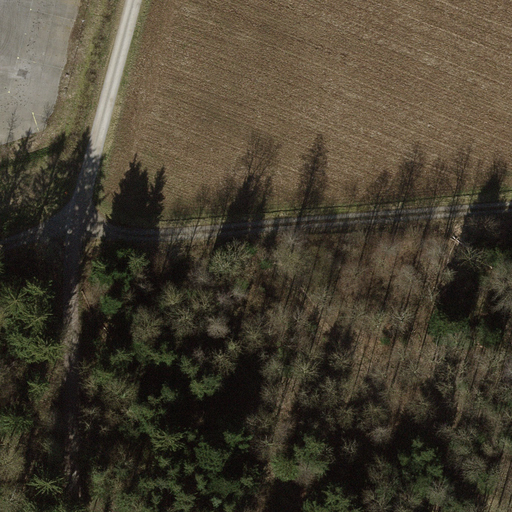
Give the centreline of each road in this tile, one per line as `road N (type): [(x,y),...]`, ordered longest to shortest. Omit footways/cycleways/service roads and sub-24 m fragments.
road 1 (track): [(78,232),(163,236),(511,210)]
road 2 (track): [(78,232),(75,511)]
road 3 (track): [(134,0),(78,232)]
